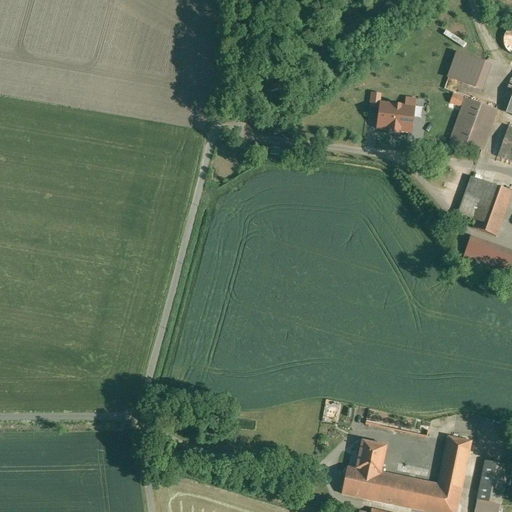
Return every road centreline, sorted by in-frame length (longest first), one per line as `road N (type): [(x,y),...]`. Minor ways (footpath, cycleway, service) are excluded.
road 1 (residential): [(205,134),(150,413)]
road 2 (residential): [(205,134),(237,119),(362,12),(387,0)]
road 3 (residential): [(0,420),(150,413)]
road 4 (residential): [(208,0),(223,56),(205,134)]
